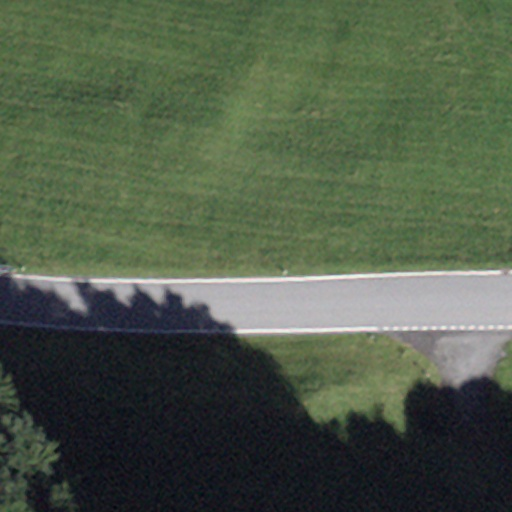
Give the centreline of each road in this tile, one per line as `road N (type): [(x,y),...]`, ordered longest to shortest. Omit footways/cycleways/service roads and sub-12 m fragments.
road 1 (tertiary): [(0,296),(144,312),(511,301)]
road 2 (track): [(511,488),(477,424),(468,373),(470,301)]
